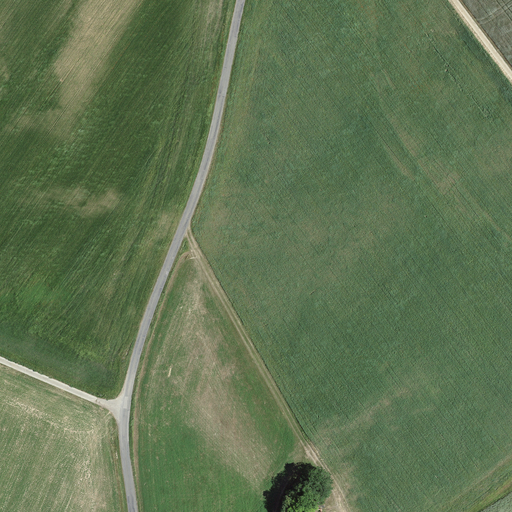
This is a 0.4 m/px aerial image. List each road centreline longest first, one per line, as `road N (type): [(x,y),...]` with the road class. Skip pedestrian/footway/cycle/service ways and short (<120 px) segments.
road 1 (tertiary): [(241,0),(211,142),(124,409)]
road 2 (track): [(185,219),(314,455)]
road 3 (unclassified): [(124,409),(0,359)]
